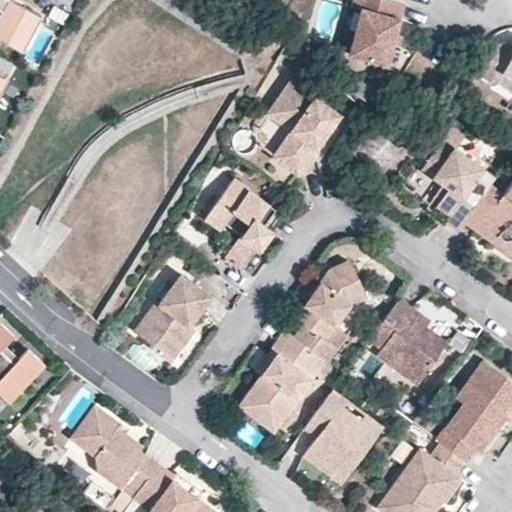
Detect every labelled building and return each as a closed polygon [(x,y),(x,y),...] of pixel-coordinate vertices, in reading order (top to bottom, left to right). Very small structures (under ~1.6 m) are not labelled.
[(0,0),(0,38),(23,50),(41,16),(12,0),(0,0)] [(405,2),(397,0),(352,0),(351,6),(360,9),(347,54),(388,66),(405,2)] [(511,43),(507,41),(497,43),(479,75),(496,85),(503,73),(511,77),(511,43)] [(338,113),(289,79),(267,112),(291,129),(272,156),(301,176),(315,158),(309,154),(338,113)] [(411,141),(382,117),(351,153),(380,177),(411,141)] [(496,176),(442,138),(425,163),(451,182),(447,187),(434,205),(450,216),(446,222),(457,230),(463,221),(478,200),(490,184),(496,176)] [(473,138),(465,153),(485,164),(494,150),(473,138)] [(451,182),(425,163),(420,168),(447,187),(451,182)] [(275,209),(232,178),(206,215),(221,226),(224,222),(243,235),(228,257),(241,268),(256,245),(258,246),(271,229),(264,224),(275,209)] [(511,180),(503,193),(490,184),(478,200),(463,221),(475,230),(481,223),(503,238),(511,238),(511,180)] [(511,238),(503,238),(481,223),(475,230),(511,256),(511,255),(511,238)] [(367,296),(351,262),(348,260),(329,268),(310,294),(304,302),(294,317),(301,323),(293,335),(320,355),(326,359),(329,361),(334,354),(337,356),(346,342),(342,340),(363,312),(372,307),(367,296)] [(176,357),(186,343),(181,338),(190,325),(189,324),(209,296),(177,273),(156,302),(159,303),(139,331),(176,357)] [(310,294),(305,291),(300,299),(304,302),(310,294)] [(411,307),(398,297),(368,339),(381,347),(377,353),(418,382),(447,341),(425,325),(406,312),(411,307)] [(430,319),(411,307),(406,312),(425,325),(430,319)] [(0,394),(9,402),(45,364),(27,348),(18,358),(14,363),(0,350),(0,349),(4,345),(14,335),(0,322),(0,394)] [(196,329),(190,325),(181,338),(186,343),(196,329)] [(261,374),(290,333),(283,328),(254,370),(261,374)] [(293,335),(290,333),(261,374),(238,405),(273,431),(314,376),(308,371),(320,355),(293,335)] [(0,349),(0,350),(14,363),(18,358),(4,345),(0,349)] [(326,359),(320,355),(308,371),(314,376),(326,359)] [(511,400),(511,379),(483,358),(455,397),(456,398),(462,402),(445,425),(435,437),(468,461),(477,449),(480,451),(482,448),(504,417),(501,416),(508,406),(511,400)] [(382,426),(331,390),(306,424),(317,434),(303,454),(341,482),(382,426)] [(143,445),(118,426),(121,422),(94,402),(69,437),(95,455),(97,471),(121,488),(126,481),(137,490),(158,462),(146,454),(141,449),(143,445)] [(511,417),(511,409),(508,406),(501,416),(504,417),(510,421),(511,417)] [(468,461),(440,441),(430,454),(421,447),(376,506),(383,511),(427,511),(456,472),(458,473),(468,461)] [(203,490),(176,471),(174,474),(158,462),(137,490),(132,497),(148,509),(145,511),(217,511),(218,511),(198,496),(203,490)] [(434,511),(461,476),(458,473),(456,472),(427,511),(434,511)]
